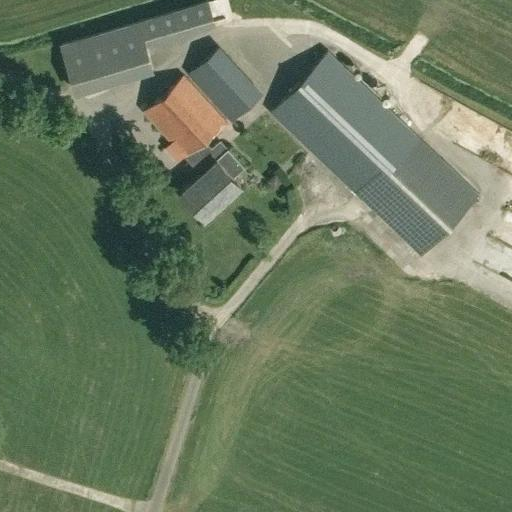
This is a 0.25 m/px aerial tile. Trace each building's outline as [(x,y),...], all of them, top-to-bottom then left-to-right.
[(199,0),(135,21),(142,43),(212,21),(204,0),(199,0)] [(142,43),(135,21),(59,44),(74,90),(150,66),(142,43)] [(215,46),(187,71),(230,118),(258,92),(215,46)] [(422,138),(327,48),(270,109),(366,199),(367,200),(422,138)] [(204,216),(240,183),(232,175),(243,164),(226,146),(222,150),(215,141),(210,146),(202,137),(208,131),(211,135),(226,121),(182,73),(143,109),(200,172),(181,190),(204,216)] [(461,101),(454,114),(487,132),(494,119),(461,101)] [(478,190),(422,138),(366,199),(367,200),(421,251),(478,190)]
